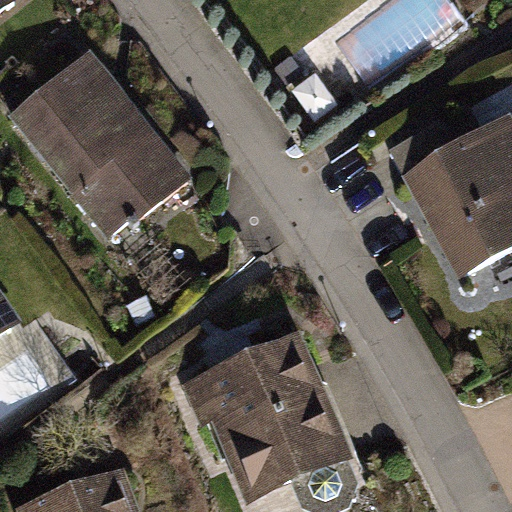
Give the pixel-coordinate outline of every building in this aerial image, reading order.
[(84,51),(3,116),(103,240),(186,178),(84,51)] [(511,113),(398,177),(452,280),(511,247),(511,113)] [(0,332),(15,323),(0,299),(0,332)] [(294,332),(178,387),(193,426),(205,419),(242,508),(349,460),(294,332)] [(135,511),(119,467),(10,510),(10,511),(135,511)]
